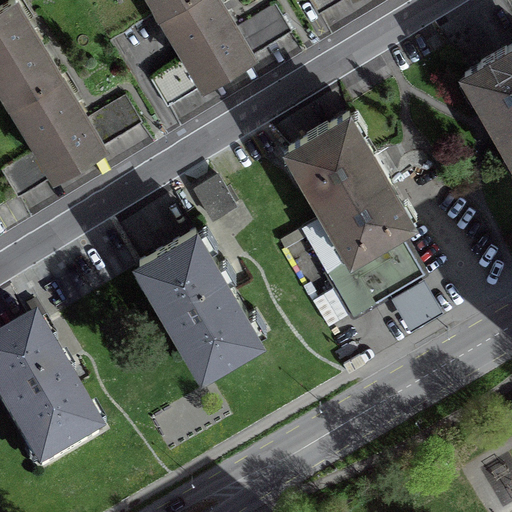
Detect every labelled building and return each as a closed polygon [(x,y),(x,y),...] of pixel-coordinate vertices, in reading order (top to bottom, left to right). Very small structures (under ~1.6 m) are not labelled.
[(10,0),(0,6),(0,83),(11,102),(58,73),(13,0),(10,0)] [(153,0),(117,0),(95,13),(110,38),(160,10),(153,0)] [(188,56),(150,79),(166,106),(290,31),(274,4),(235,27),(218,0),(176,0),(160,10),(188,56)] [(153,0),(160,10),(176,0),(153,0)] [(308,0),(317,14),(340,0),(308,0)] [(466,71),(463,73),(511,156),(511,44),(506,48),(505,45),(479,60),(481,62),(466,71)] [(86,118),(58,73),(11,102),(39,147),(0,170),(16,197),(141,122),(124,95),(86,118)] [(411,219),(347,111),(287,147),(350,254),(325,269),(352,315),(419,275),(421,269),(397,228),(411,219)] [(235,205),(234,204),(218,177),(195,191),(212,219),(235,205)] [(246,316),(247,315),(208,248),(206,248),(194,228),(138,261),(150,282),(148,283),(187,349),(189,348),(201,369),(257,336),(246,316)] [(423,278),(390,298),(409,330),(442,311),(423,278)] [(45,347),(34,327),(0,346),(0,402),(27,448),(29,447),(41,468),(97,435),(85,415),(87,414),(47,346),(45,347)]
